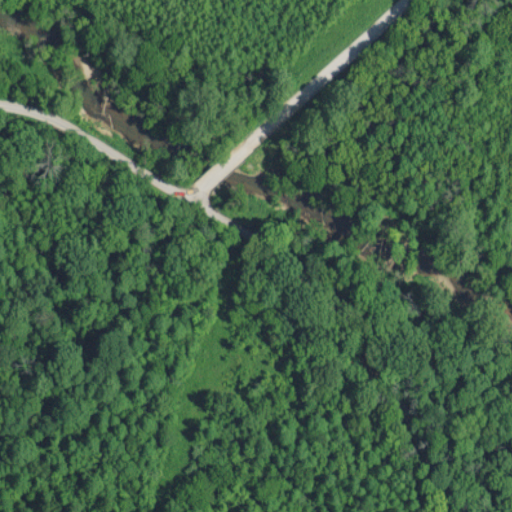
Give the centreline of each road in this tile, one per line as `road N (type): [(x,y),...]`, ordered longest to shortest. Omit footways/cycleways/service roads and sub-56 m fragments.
road 1 (residential): [(432,511),(430,460),(379,356),(268,243),(186,200),(196,191)]
road 2 (residential): [(0,104),(68,125),(186,200)]
road 3 (residential): [(250,141),(403,0)]
